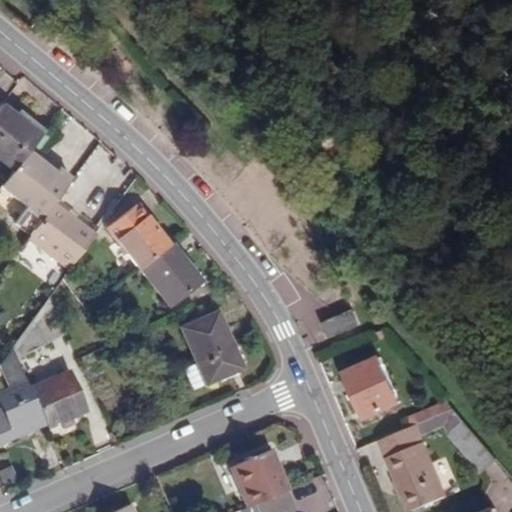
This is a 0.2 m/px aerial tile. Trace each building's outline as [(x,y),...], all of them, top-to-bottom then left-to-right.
[(0,162),(11,172),(26,152),(38,137),(12,117),(0,106),(0,162)] [(17,110),(12,117),(38,137),(44,130),(17,110)] [(26,152),(11,172),(0,186),(41,218),(52,204),(70,179),(56,168),(53,173),(26,152)] [(52,204),(41,218),(27,238),(68,269),(94,235),(52,204)] [(119,244),(138,269),(166,246),(133,204),(117,217),(130,235),(119,244)] [(105,227),(119,244),(130,235),(117,217),(105,227)] [(170,243),(166,246),(138,269),(167,306),(199,281),(170,243)] [(72,271),(61,279),(69,290),(79,282),(72,271)] [(52,291),(10,348),(15,359),(62,335),(53,314),(65,308),(58,292),(54,294),(52,291)] [(352,311),(323,324),(329,337),(358,324),(352,311)] [(195,362),(204,384),(241,368),(217,312),(180,327),(195,362)] [(390,335),(385,329),(377,332),(380,339),(390,335)] [(28,390),(15,359),(10,348),(0,361),(0,366),(10,387),(0,390),(0,409),(0,410),(0,409),(0,442),(43,424),(28,390)] [(379,356),(345,372),(353,390),(348,393),(351,400),(356,397),(366,418),(400,403),(379,356)] [(204,384),(195,362),(180,368),(190,390),(204,384)] [(28,390),(43,424),(45,428),(51,425),(52,429),(66,423),(65,420),(83,412),(67,374),(28,390)] [(409,416),(413,426),(416,424),(445,412),(455,408),(447,400),(409,416)] [(462,417),(455,408),(445,412),(453,422),(462,417)] [(452,440),(470,426),(464,420),(447,435),(452,440)] [(416,424),(413,426),(379,440),(408,511),(410,511),(447,497),(416,424)] [(499,459),(470,426),(452,440),(481,473),(499,459)] [(246,509),(257,504),(286,491),(268,449),(227,467),(246,509)] [(286,491),(257,504),(260,511),(294,511),(295,511),(286,491)]
